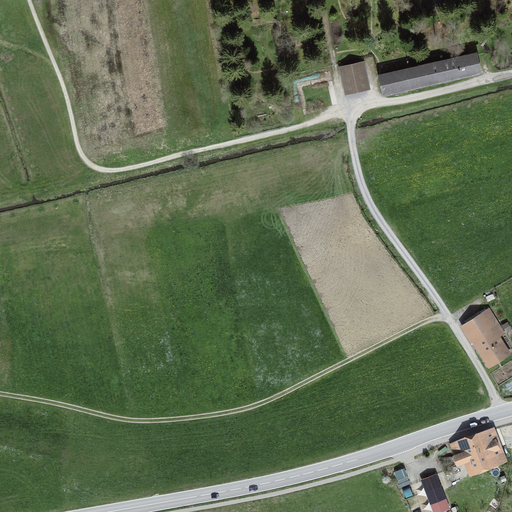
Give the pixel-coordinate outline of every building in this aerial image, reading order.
[(474,56),(378,78),(380,84),(383,83),(385,93),(478,71),(474,56)] [(349,92),(365,88),(360,64),(344,68),(349,92)] [(496,337),(504,333),(489,309),(465,324),(490,363),(506,353),(496,337)] [(472,469),(503,457),(492,429),(461,439),(450,443),(458,463),(468,459),(472,469)] [(436,511),(445,509),(437,487),(440,486),(435,475),(422,480),(434,511),(436,511)]
